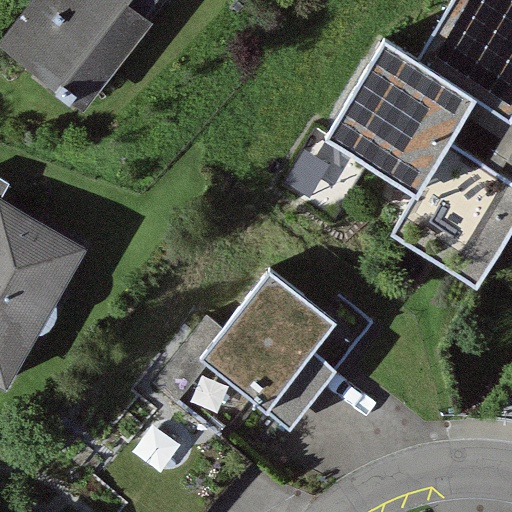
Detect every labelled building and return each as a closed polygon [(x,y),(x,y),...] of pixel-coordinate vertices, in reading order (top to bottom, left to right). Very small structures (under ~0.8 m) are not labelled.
[(143,0),(40,0),(3,48),(86,113),(158,21),(139,6),(143,0)] [(511,114),(511,0),(452,0),(418,58),(477,93),(476,95),(511,116),(511,114)] [(418,58),(385,38),(325,137),(416,191),(418,192),(450,139),(476,95),(477,93),(418,58)] [(511,175),(450,139),(418,192),(416,191),(391,232),(477,283),(510,227),(511,224),(511,175)] [(93,250),(0,200),(0,384),(16,393),(93,250)] [(271,272),(201,360),(268,414),(338,326),(271,272)]
